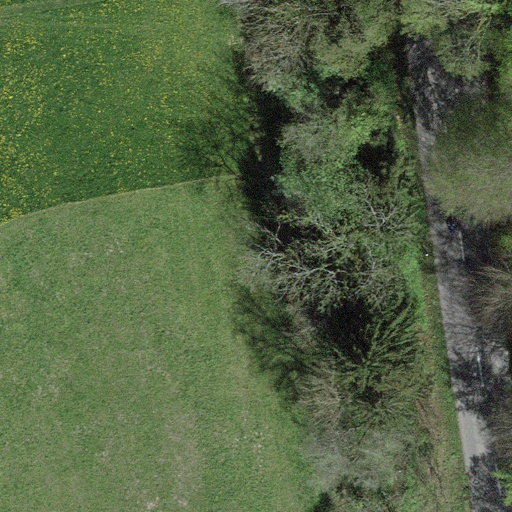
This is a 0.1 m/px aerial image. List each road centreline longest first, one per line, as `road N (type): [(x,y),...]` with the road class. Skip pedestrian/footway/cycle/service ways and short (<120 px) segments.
road 1 (tertiary): [(501,511),(451,148)]
road 2 (residential): [(484,0),(451,148)]
road 3 (tertiary): [(451,148),(431,0)]
